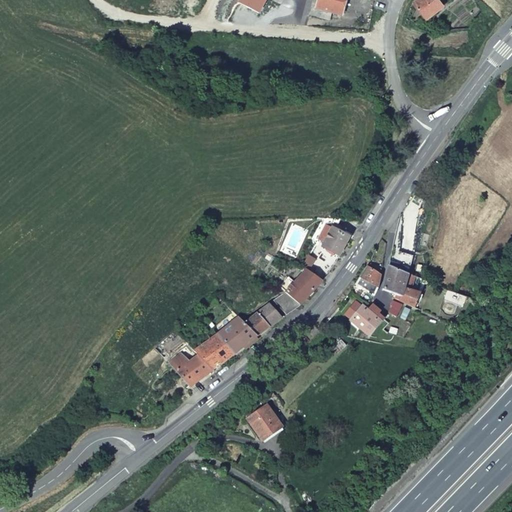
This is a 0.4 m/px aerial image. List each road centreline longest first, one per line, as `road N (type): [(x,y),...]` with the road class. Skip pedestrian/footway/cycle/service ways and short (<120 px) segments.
road 1 (unclassified): [(139,456),(321,303),(438,134)]
road 2 (residential): [(127,511),(188,455),(277,497),(287,511)]
road 3 (unclassified): [(139,456),(127,441),(108,436),(0,509)]
road 4 (residential): [(438,134),(398,93),(390,32),(400,0)]
road 5 (trunk): [(511,406),(408,511)]
